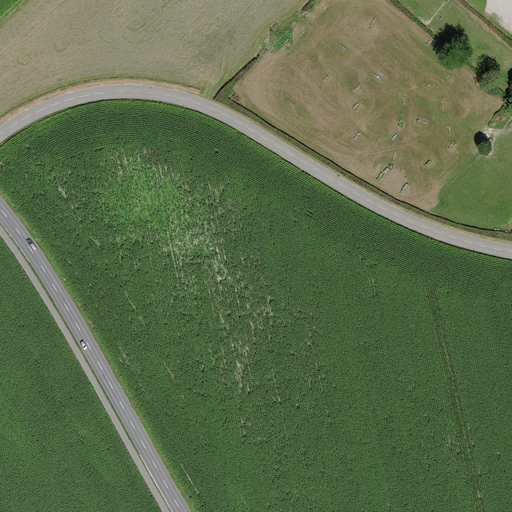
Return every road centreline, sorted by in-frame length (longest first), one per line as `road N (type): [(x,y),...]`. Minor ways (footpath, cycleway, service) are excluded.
road 1 (residential): [(0,135),(56,102),(93,92),(180,97),(413,225),(511,252)]
road 2 (tertiary): [(0,208),(57,290),(177,511)]
